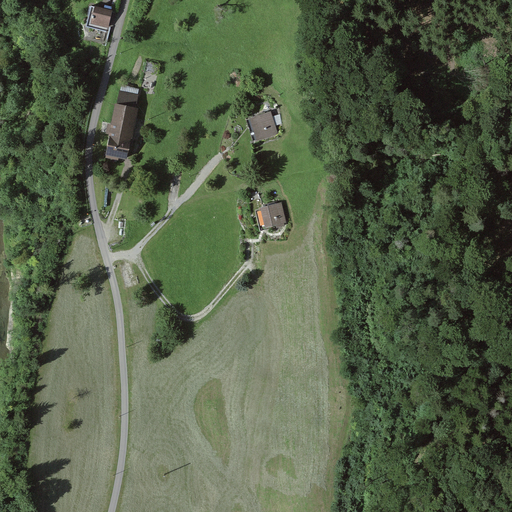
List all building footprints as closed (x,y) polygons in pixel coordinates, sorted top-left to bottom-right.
[(113,7),(95,3),(90,22),(108,26),(113,7)] [(139,92),(120,89),(117,101),(116,101),(105,153),(127,157),(131,138),(133,139),(139,106),(137,106),(139,92)] [(272,116),(271,110),(251,115),(258,139),(278,133),(276,125),(280,124),(277,114),(272,116)] [(131,179),(130,191),(140,192),(141,180),(131,179)] [(282,200),(261,205),(261,208),(255,209),(260,230),(276,227),(275,224),(287,221),(282,200)] [(137,275),(130,277),(132,287),(139,285),(137,275)]
